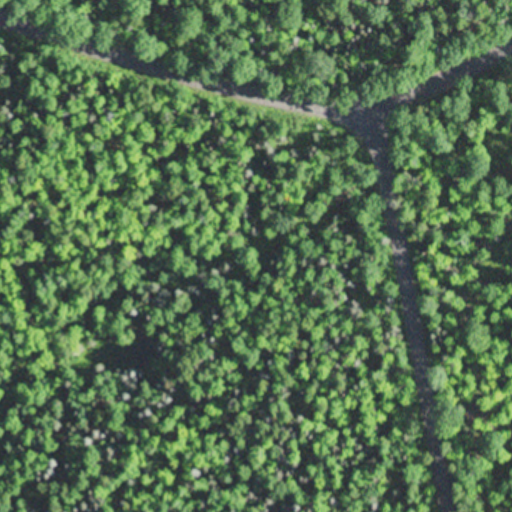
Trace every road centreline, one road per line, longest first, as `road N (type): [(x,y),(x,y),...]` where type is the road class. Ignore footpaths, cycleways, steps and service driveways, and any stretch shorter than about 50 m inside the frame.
road 1 (residential): [(0,10),(298,98),(394,95),(511,45)]
road 2 (residential): [(461,511),(380,97)]
